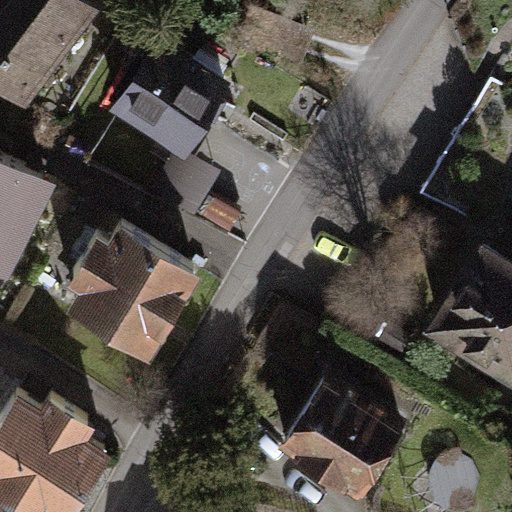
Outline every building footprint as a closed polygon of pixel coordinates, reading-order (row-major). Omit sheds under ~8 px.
[(89,7),(79,0),(0,0),(0,89),(20,104),(89,7)] [(224,77),(148,28),(101,100),(177,150),(193,125),(224,77)] [(511,86),(483,71),(417,190),(485,227),(511,177),(511,86)] [(0,248),(33,181),(0,165),(0,248)] [(191,272),(93,214),(45,295),(143,353),(191,272)] [(477,237),(423,326),(511,379),(511,241),(504,254),(477,237)] [(418,408),(333,358),(285,439),(370,489),(418,408)] [(64,511),(104,452),(11,391),(0,408),(0,497),(22,511),(64,511)]
